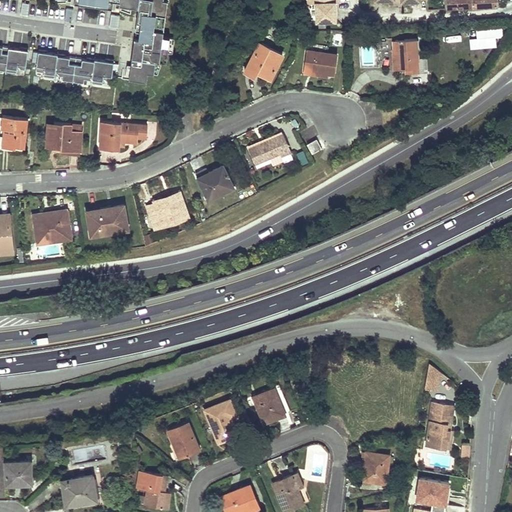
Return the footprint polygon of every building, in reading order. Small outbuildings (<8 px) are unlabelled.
[(139,0),(139,7),(137,22),(141,23),(165,26),(168,0),(164,0),(139,0)] [(309,0),(310,3),(317,3),(318,20),(336,19),(335,2),(341,1),(341,0),(309,0)] [(120,15),(111,14),(110,26),(119,28),(120,15)] [(165,26),(141,23),(139,39),(135,39),(130,78),(147,80),(148,72),(154,72),(156,60),(167,62),(170,36),(163,35),(165,26)] [(471,47),(497,43),(496,35),(504,34),(502,24),(476,27),(477,35),(470,36),(471,47)] [(397,69),(401,68),(405,68),(420,68),(418,38),(396,39),(396,48),(397,69)] [(0,41),(0,69),(25,73),(29,46),(0,41)] [(271,75),(283,53),(261,42),(246,71),(256,76),(259,69),(271,75)] [(328,74),(335,74),(337,53),(307,49),(304,70),(328,74)] [(37,75),(113,80),(114,55),(39,51),(37,75)] [(16,147),(16,144),(25,145),(28,118),(3,115),(2,127),(4,127),(2,145),(16,147)] [(138,141),(138,138),(138,136),(147,136),(148,123),(102,121),(100,147),(120,148),(121,140),(138,141)] [(53,128),(47,128),(46,146),(61,147),(61,149),(81,151),(82,130),(71,130),(72,124),(54,122),(53,128)] [(282,156),(292,152),(283,133),(249,149),(256,163),(281,152),(282,156)] [(308,145),(312,152),(322,147),(317,140),(308,145)] [(304,149),(298,151),(301,162),(308,161),(304,149)] [(234,186),(223,164),(209,172),(198,177),(209,198),(234,186)] [(196,172),(198,177),(209,172),(207,166),(196,172)] [(155,202),(181,193),(179,190),(153,199),(155,202)] [(181,193),(155,202),(147,205),(155,228),(189,216),(181,193)] [(101,210),(88,212),(92,235),(130,227),(125,203),(101,208),(101,210)] [(51,217),(35,219),(38,243),(72,238),(67,208),(50,211),(51,217)] [(50,211),(34,214),(35,219),(51,217),(50,211)] [(0,252),(13,252),(9,214),(0,214),(0,252)] [(153,232),(144,235),(147,243),(156,240),(153,232)] [(437,387),(441,371),(430,362),(426,385),(437,387)] [(264,423),(275,419),(286,414),(275,388),(253,396),(264,423)] [(239,434),(235,425),(231,416),(236,415),(230,399),(205,409),(219,442),(239,434)] [(426,445),(445,448),(447,438),(452,439),(453,430),(449,429),(453,404),(433,401),(426,445)] [(189,420),(168,428),(173,442),(176,441),(183,456),(200,448),(189,420)] [(176,441),(173,442),(180,457),(183,456),(176,441)] [(365,457),(364,468),(363,480),(386,482),(390,454),(366,451),(365,457)] [(20,483),(20,481),(20,479),(32,479),(31,460),(6,461),(7,483),(20,483)] [(167,508),(168,500),(170,492),(164,491),(167,475),(140,470),(138,488),(148,489),(146,505),(167,508)] [(304,503),(298,488),(293,474),(272,483),(284,511),(304,503)] [(415,498),(448,503),(452,479),(419,474),(415,498)] [(66,504),(82,502),(97,499),(93,475),(62,480),(66,504)] [(246,509),(247,510),(248,511),(260,507),(250,484),(220,496),(226,511),(237,511),(243,510),(246,509)]
